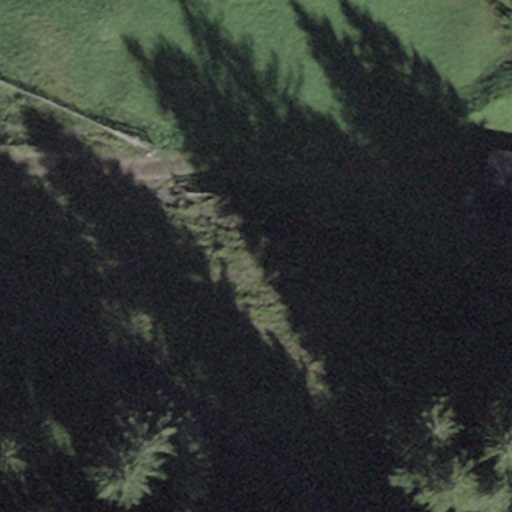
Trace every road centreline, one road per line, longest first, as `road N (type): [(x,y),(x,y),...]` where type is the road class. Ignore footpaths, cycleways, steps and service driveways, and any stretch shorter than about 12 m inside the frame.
road 1 (track): [(356,511),(213,432),(0,278)]
road 2 (track): [(0,160),(86,169),(312,151),(416,157)]
